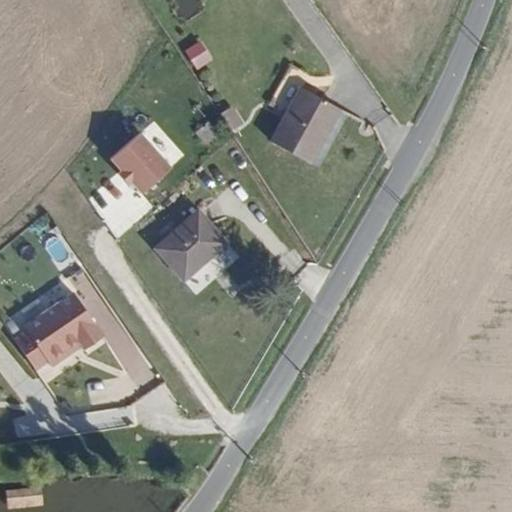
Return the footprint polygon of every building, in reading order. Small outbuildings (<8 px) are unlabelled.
[(312,168),(348,118),(313,93),(277,143),(312,168)] [(125,185),(128,183),(139,194),(169,167),(138,133),(108,160),(119,173),(116,176),(125,185)] [(205,264),(228,245),(207,219),(202,213),(156,251),(185,286),(208,267),(205,264)] [(104,334),(72,291),(22,327),(25,330),(47,361),(50,365),(81,343),(85,347),(104,334)] [(47,361),(25,330),(15,337),(37,368),(47,361)] [(14,511),(44,508),(41,490),(7,494),(9,511),(14,511)]
